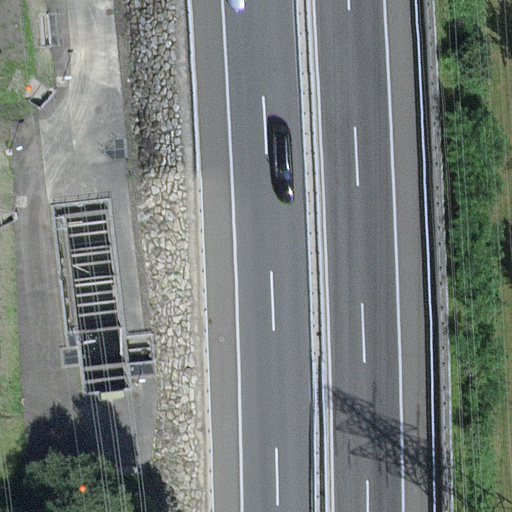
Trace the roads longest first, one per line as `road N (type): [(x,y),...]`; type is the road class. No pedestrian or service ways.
road 1 (motorway): [(257,0),(278,511)]
road 2 (motorway): [(366,511),(349,0)]
